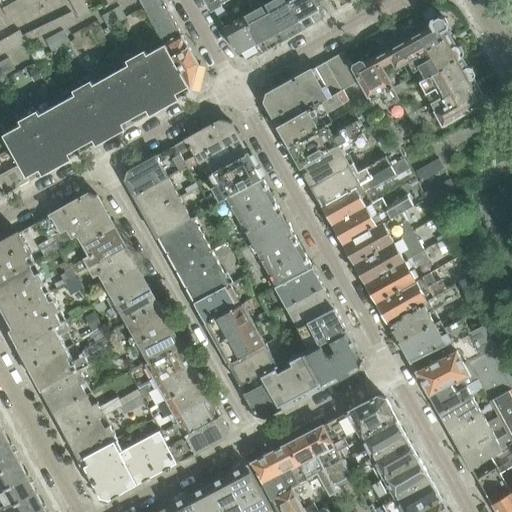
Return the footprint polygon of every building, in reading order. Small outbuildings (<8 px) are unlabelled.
[(22,0),(18,0),(15,2),(21,13),(28,9),(22,0)] [(31,0),(22,0),(28,9),(35,6),(31,0)] [(199,64),(162,0),(139,0),(150,17),(165,43),(188,86),(191,91),(192,91),(192,90),(198,65),(199,64)] [(249,0),(256,11),(266,5),(262,0),(249,0)] [(274,0),(266,5),(285,39),(305,28),(288,0),(274,0)] [(288,0),(305,28),(323,17),(313,0),(288,0)] [(84,1),(73,7),(76,12),(87,6),(84,1)] [(15,2),(9,5),(15,17),(21,13),(15,2)] [(220,4),(213,8),(219,19),(226,15),(220,4)] [(9,5),(3,9),(9,20),(15,17),(9,5)] [(245,17),(264,51),(285,39),(266,5),(256,11),(245,17)] [(87,6),(76,12),(79,18),(90,13),(87,6)] [(120,6),(112,11),(118,23),(127,18),(120,6)] [(112,11),(102,16),(109,28),(118,23),(112,11)] [(75,20),(72,13),(63,17),(66,24),(75,20)] [(63,17),(53,22),(56,29),(66,24),(63,17)] [(264,51),(245,17),(224,28),(240,56),(250,59),(250,58),(264,51)] [(397,67),(409,60),(451,37),(446,29),(448,28),(449,25),(445,18),(440,17),(433,20),(432,24),(433,25),(416,34),(416,33),(412,32),(406,35),(405,39),(406,40),(390,49),(389,47),(386,47),(379,50),(378,53),(379,55),(377,56),(383,67),(393,61),(397,67)] [(53,22),(42,27),(45,34),(56,29),(53,22)] [(42,27),(31,32),(35,39),(45,34),(42,27)] [(64,30),(55,35),(61,46),(70,41),(64,30)] [(14,34),(20,46),(26,43),(22,36),(20,31),(14,34)] [(22,36),(26,43),(35,39),(31,32),(22,36)] [(8,37),(14,49),(20,46),(14,34),(8,37)] [(55,35),(46,40),(52,51),(61,46),(55,35)] [(133,35),(126,38),(132,48),(138,44),(133,35)] [(1,41),(7,52),(14,49),(8,37),(1,41)] [(451,37),(409,60),(415,72),(425,66),(430,76),(463,58),(462,57),(463,56),(464,53),(461,46),(457,45),(456,46),(452,40),(451,37)] [(132,48),(126,38),(120,42),(126,51),(132,48)] [(145,51),(137,55),(154,86),(165,106),(178,98),(175,93),(188,86),(165,43),(147,54),(145,51)] [(47,55),(41,46),(31,52),(36,61),(47,55)] [(359,81),(351,66),(343,52),(269,93),(270,94),(267,103),(266,103),(279,126),(343,90),(359,81)] [(131,63),(113,73),(136,115),(148,108),(151,114),(165,106),(154,86),(137,55),(129,60),(131,63)] [(388,106),(401,99),(383,67),(377,56),(365,63),(363,59),(351,66),(359,81),(371,102),(382,96),(388,106)] [(10,58),(0,63),(7,75),(16,70),(10,58)] [(468,68),(463,58),(430,76),(421,81),(427,93),(437,87),(443,97),(474,79),(474,78),(475,78),(476,74),(473,68),(469,67),(468,68)] [(79,65),(73,68),(78,77),(84,74),(79,65)] [(78,77),(73,68),(66,71),(71,81),(78,77)] [(42,79),(38,69),(30,72),(34,82),(42,79)] [(92,81),(83,86),(100,116),(111,136),(124,128),(121,123),(136,115),(113,73),(94,84),(92,81)] [(443,97),(431,103),(444,125),(479,105),(480,106),(484,107),(490,104),(491,101),(487,94),(484,93),(482,94),(474,79),(443,97)] [(409,88),(405,81),(395,87),(398,93),(409,88)] [(77,93),(60,104),(82,145),(94,138),(97,143),(111,136),(100,116),(83,86),(76,90),(77,93)] [(279,126),(290,146),(326,126),(320,115),(349,99),(343,90),(279,126)] [(25,94),(19,98),(24,107),(31,104),(25,94)] [(24,107),(19,98),(13,101),(18,111),(24,107)] [(417,111),(411,102),(405,105),(410,115),(417,111)] [(40,111),(30,116),(47,145),(58,165),(71,158),(67,153),(82,145),(60,104),(42,114),(40,111)] [(423,122),(417,111),(410,115),(416,126),(423,122)] [(382,120),(377,113),(366,119),(371,127),(382,120)] [(23,124),(4,135),(21,166),(27,175),(40,168),(44,173),(58,165),(47,145),(30,116),(22,120),(23,124)] [(221,120),(176,146),(185,161),(196,155),(238,133),(232,124),(232,123),(222,120),(221,120)] [(290,146),(301,166),(361,131),(356,121),(333,134),(328,125),(326,126),(290,146)] [(361,131),(301,166),(312,185),(350,163),(345,153),(367,141),(361,131)] [(238,133),(196,155),(200,162),(206,159),(214,171),(249,153),(238,133)] [(426,147),(422,140),(407,148),(400,152),(404,159),(405,160),(406,159),(426,147)] [(211,193),(205,197),(210,206),(225,198),(262,177),(249,153),(214,171),(221,183),(214,187),(218,195),(213,198),(211,193)] [(179,171),(187,167),(180,155),(173,159),(179,171)] [(196,155),(185,161),(189,169),(200,162),(196,155)] [(126,179),(135,195),(169,177),(157,156),(128,172),(126,179)] [(350,163),(312,185),(323,204),(391,167),(386,157),(356,173),(350,163)] [(396,176),(410,168),(406,159),(405,160),(404,159),(391,167),(396,176)] [(422,181),(443,169),(445,168),(439,159),(417,171),(422,181)] [(0,197),(30,181),(27,175),(21,166),(0,177),(0,197)] [(391,167),(323,204),(334,224),(372,203),(365,190),(369,187),(376,187),(397,176),(396,176),(391,167)] [(135,195),(146,216),(180,197),(169,177),(135,195)] [(262,177),(225,198),(275,286),(313,267),(262,177)] [(450,179),(449,180),(442,184),(448,195),(457,190),(450,179)] [(196,183),(185,189),(187,193),(198,187),(196,183)] [(448,195),(442,184),(433,189),(440,200),(448,195)] [(425,194),(431,205),(440,200),(433,189),(425,194)] [(56,235),(70,227),(105,208),(98,195),(90,193),(39,222),(48,240),(56,235)] [(146,216),(158,237),(192,218),(180,197),(146,216)] [(403,212),(414,205),(409,197),(389,208),(387,212),(380,216),(372,203),(334,224),(345,244),(403,212)] [(414,205),(403,212),(406,218),(430,205),(426,198),(414,205)] [(209,207),(206,201),(198,205),(202,211),(209,207)] [(116,227),(105,208),(70,227),(75,237),(80,234),(86,244),(116,227)] [(403,212),(345,244),(356,263),(403,237),(397,227),(408,220),(406,218),(403,212)] [(193,218),(192,218),(158,237),(195,303),(230,285),(193,218)] [(61,245),(75,237),(70,227),(56,235),(61,245)] [(127,247),(116,227),(86,244),(92,256),(87,259),(91,267),(127,247)] [(0,281),(35,262),(19,233),(0,243),(0,281)] [(44,257),(62,246),(61,245),(56,235),(48,240),(38,246),(44,257)] [(356,263),(367,282),(425,250),(419,241),(409,247),(403,237),(356,263)] [(438,243),(443,251),(452,246),(448,238),(438,243)] [(127,247),(91,267),(96,276),(101,273),(107,284),(138,266),(127,247)] [(367,282),(378,302),(416,281),(409,268),(415,265),(419,265),(430,259),(425,250),(367,282)] [(35,262),(0,281),(0,306),(3,313),(7,311),(8,314),(51,290),(35,262)] [(65,272),(59,275),(63,282),(76,275),(69,263),(62,267),(65,272)] [(149,286),(138,266),(107,284),(114,296),(108,299),(113,307),(149,286)] [(313,267),(275,286),(276,287),(286,306),(323,286),(313,267)] [(378,302),(389,322),(447,289),(441,279),(433,284),(430,288),(428,289),(422,278),(416,281),(378,302)] [(471,285),(467,278),(455,285),(459,292),(471,285)] [(455,284),(447,289),(389,322),(400,342),(441,320),(435,310),(461,297),(459,292),(455,285),(455,284)] [(195,303),(206,324),(241,305),(230,285),(195,303)] [(160,306),(149,286),(113,307),(117,314),(122,311),(128,324),(160,306)] [(334,306),(323,286),(286,306),(297,326),(334,306)] [(51,290),(8,314),(10,317),(7,319),(14,332),(14,336),(19,345),(67,319),(51,290)] [(109,307),(104,299),(95,304),(99,312),(109,307)] [(206,324),(217,343),(253,323),(243,304),(241,305),(206,324)] [(160,306),(128,324),(135,336),(130,338),(135,346),(171,326),(160,306)] [(346,327),(334,306),(297,326),(309,348),(346,327)] [(268,311),(260,315),(263,320),(271,315),(268,311)] [(102,326),(94,312),(85,317),(93,331),(102,326)] [(464,318),(445,328),(441,320),(400,342),(411,362),(471,332),(464,318)] [(19,345),(31,366),(74,343),(67,331),(72,329),(67,319),(19,345)] [(471,332),(411,362),(430,396),(453,384),(456,391),(474,382),(465,365),(470,362),(493,351),(507,344),(494,321),(471,332)] [(217,343),(228,362),(264,343),(253,323),(217,343)] [(287,332),(283,324),(277,327),(278,329),(282,335),(287,332)] [(110,335),(105,326),(91,334),(96,343),(110,335)] [(171,326),(135,346),(139,353),(143,351),(149,364),(182,346),(171,326)] [(309,348),(304,351),(323,387),(361,367),(362,367),(364,359),(364,358),(346,327),(309,348)] [(278,329),(271,332),(275,339),(282,335),(278,329)] [(31,366),(42,387),(79,368),(80,367),(90,362),(117,347),(110,335),(96,343),(79,353),(74,343),(31,366)] [(228,362),(240,383),(262,372),(276,365),(264,343),(228,362)] [(511,352),(507,344),(493,351),(511,387),(511,352)] [(149,364),(147,365),(155,379),(151,381),(153,385),(192,364),(182,346),(149,364)] [(304,351),(300,347),(290,350),(293,356),(304,351)] [(276,365),(262,372),(281,408),(323,387),(304,351),(293,356),(291,358),(293,362),(279,370),(277,366),(276,365)] [(511,387),(493,351),(470,362),(498,417),(503,426),(507,434),(511,442),(511,445),(510,447),(511,449),(511,387)] [(90,362),(80,367),(82,371),(92,366),(90,362)] [(192,364),(153,385),(156,389),(159,387),(167,400),(202,381),(192,364)] [(92,390),(86,379),(79,368),(42,387),(54,410),(87,393),(92,390)] [(281,408),(262,372),(240,383),(257,414),(257,415),(265,417),(266,417),(281,408)] [(202,381),(167,400),(174,413),(170,415),(173,420),(212,399),(202,381)] [(430,396),(441,414),(473,397),(475,396),(474,393),(472,394),(468,388),(458,393),(456,391),(453,384),(430,396)] [(152,395),(148,388),(141,391),(142,394),(145,399),(152,395)] [(87,393),(54,410),(67,434),(99,416),(105,413),(121,405),(122,404),(118,397),(101,406),(98,402),(93,404),(87,393)] [(122,404),(121,405),(125,412),(145,401),(141,394),(122,404)] [(378,396),(324,424),(336,446),(339,450),(348,444),(344,437),(358,429),(362,437),(397,418),(386,399),(387,398),(378,396)] [(441,414),(452,434),(483,416),(473,397),(441,414)] [(175,424),(161,432),(168,445),(222,417),(212,399),(173,420),(175,424)] [(99,416),(67,434),(80,457),(115,438),(118,436),(111,425),(105,413),(99,416)] [(161,426),(173,420),(170,415),(162,419),(160,415),(156,417),(161,426)] [(452,434),(462,452),(493,434),(492,432),(503,426),(498,417),(487,423),(483,416),(452,434)] [(222,417),(168,445),(178,463),(227,437),(229,430),(222,417)] [(369,450),(357,456),(361,464),(407,437),(397,418),(362,437),(369,450)] [(0,511),(47,511),(0,423),(0,511)] [(306,434),(323,464),(325,469),(343,459),(339,450),(336,446),(324,424),(306,434)] [(115,438),(80,457),(82,460),(81,460),(85,466),(102,497),(99,499),(100,501),(107,503),(110,502),(109,499),(137,484),(137,485),(144,481),(145,482),(146,483),(148,483),(149,482),(150,481),(151,479),(150,478),(164,470),(166,471),(167,472),(169,472),(170,471),(171,470),(171,468),(171,467),(178,463),(168,445),(161,432),(160,431),(149,437),(147,433),(120,448),(115,438)] [(306,434),(289,443),(301,466),(308,479),(318,473),(326,488),(351,474),(343,459),(325,469),(323,464),(306,434)] [(462,452),(472,469),(490,459),(510,447),(511,445),(511,442),(507,434),(496,440),(493,434),(462,452)] [(407,437),(361,464),(366,472),(373,485),(385,478),(419,457),(407,437)] [(271,453),(287,482),(291,488),(293,487),(294,488),(308,479),(301,466),(289,443),(271,453)] [(271,453),(251,464),(263,485),(276,511),(306,511),(304,508),(294,488),(293,487),(291,488),(287,482),(271,453)] [(385,478),(373,485),(384,504),(431,478),(419,457),(385,478)] [(472,469),(485,492),(497,511),(511,511),(511,493),(500,474),(490,459),(472,469)] [(248,464),(227,475),(242,504),(246,511),(267,511),(272,510),(248,464)] [(511,493),(511,466),(500,474),(511,493)] [(227,475),(208,485),(222,511),(246,511),(242,504),(227,475)] [(442,498),(431,478),(384,504),(388,511),(418,511),(442,499),(442,498)] [(222,511),(208,485),(189,495),(197,511),(222,511)] [(197,511),(189,495),(169,506),(172,511),(197,511)] [(449,511),(442,499),(418,511),(449,511)] [(319,511),(314,503),(304,508),(306,511),(319,511)]
